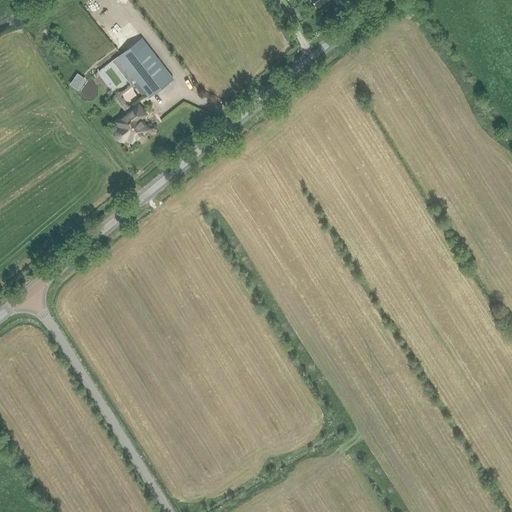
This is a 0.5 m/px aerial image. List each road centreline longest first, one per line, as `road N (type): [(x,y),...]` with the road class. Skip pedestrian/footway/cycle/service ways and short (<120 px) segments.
road 1 (tertiary): [(28,293),(377,0)]
road 2 (unclassified): [(169,511),(28,293)]
